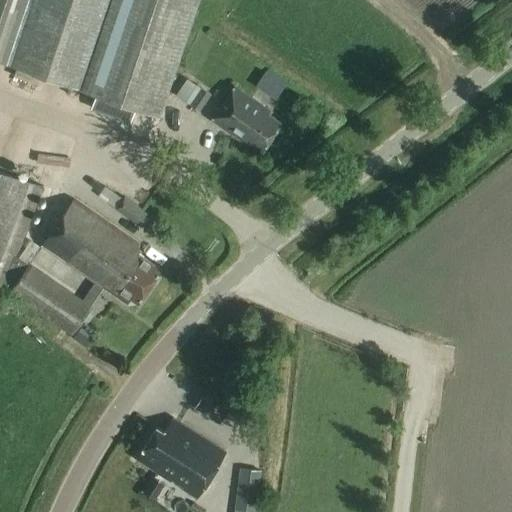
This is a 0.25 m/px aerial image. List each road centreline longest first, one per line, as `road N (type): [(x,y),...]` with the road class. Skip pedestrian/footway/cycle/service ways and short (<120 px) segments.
road 1 (tertiary): [(63,511),(82,468),(158,357),(208,303),(511,57)]
road 2 (unknown): [(404,511),(418,393),(411,360),(310,311),(279,290),(257,256)]
